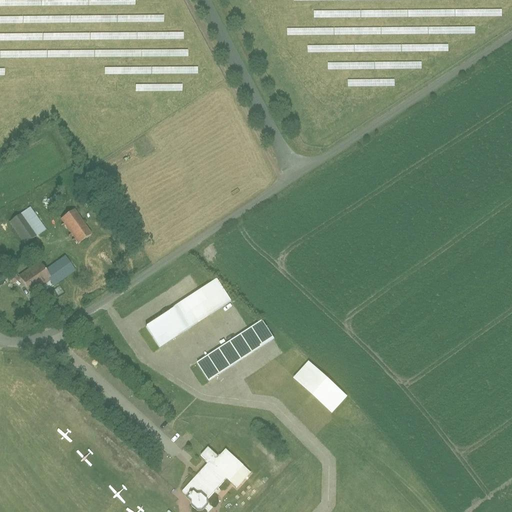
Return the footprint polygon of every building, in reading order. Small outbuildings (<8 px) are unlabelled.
[(49,230),(34,207),(12,222),(28,245),(49,230)] [(97,235),(79,209),(63,220),(82,246),(97,235)] [(69,256),(51,268),(59,280),(61,284),(79,272),(69,256)] [(48,263),(25,278),(36,295),(59,280),(48,263)] [(237,302),(223,279),(145,327),(161,348),(237,302)] [(267,321),(200,364),(213,382),(280,339),(267,321)] [(355,397),(314,360),(298,379),(338,414),(355,397)] [(255,473),(228,450),(221,457),(210,447),(201,456),(211,464),(184,492),(195,502),(194,508),(198,511),(205,511),(207,511),(208,511),(210,511),(214,507),(211,504),(210,500),(229,480),(240,490),(255,473)]
